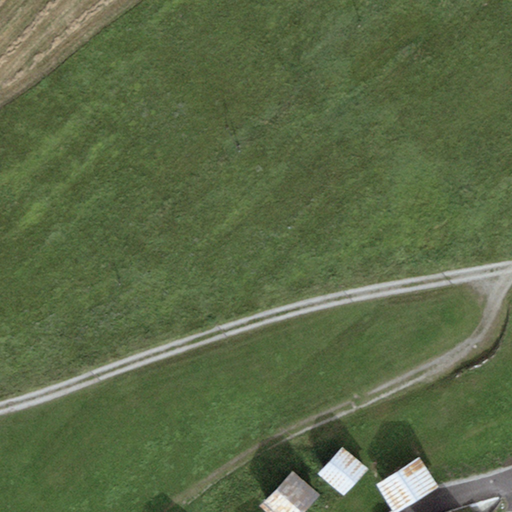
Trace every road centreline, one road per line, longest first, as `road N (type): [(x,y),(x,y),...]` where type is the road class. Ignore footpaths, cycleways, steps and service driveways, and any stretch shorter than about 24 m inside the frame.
road 1 (track): [(0,407),(332,301),(511,267)]
road 2 (track): [(511,274),(477,337),(454,355),(224,473),(174,511)]
